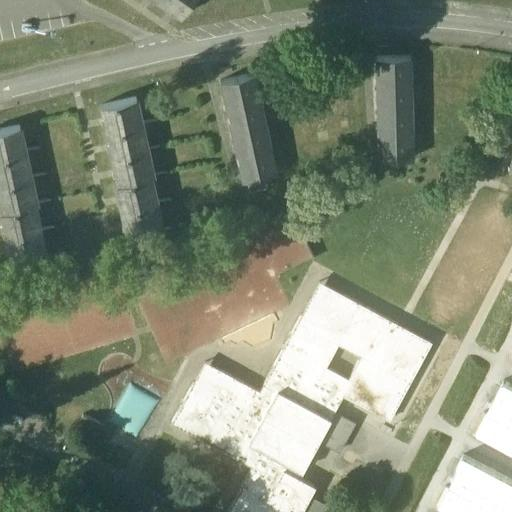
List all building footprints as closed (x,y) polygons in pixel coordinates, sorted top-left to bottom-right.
[(158,0),(181,15),(190,0),(158,0)] [(376,158),(414,157),(411,53),(373,54),(376,158)] [(276,169),(254,68),(217,76),(242,190),(270,184),(267,171),(276,169)] [(160,213),(138,95),(98,102),(119,220),(160,213)] [(22,122),(0,125),(0,232),(1,239),(42,231),(22,122)] [(417,301),(473,326),(511,240),(511,211),(467,191),(417,301)] [(360,273),(399,287),(420,230),(381,216),(360,273)] [(214,267),(214,335),(288,307),(274,273),(312,258),(300,227),(266,227),(266,248),(263,248),(214,267)] [(392,419),(431,334),(313,280),(263,387),(201,359),(171,424),(250,460),(226,511),(298,511),(313,482),(300,476),(338,394),(392,419)] [(475,432),(502,377),(465,359),(438,414),(475,432)] [(334,409),(319,438),(339,449),(355,419),(334,409)] [(511,511),(511,433),(472,511),(511,511)] [(435,511),(461,454),(424,437),(397,493),(435,511)] [(321,511),(327,504),(312,494),(299,511),(321,511)]
